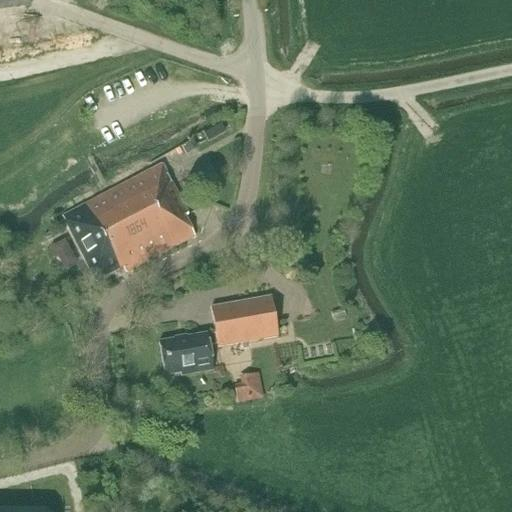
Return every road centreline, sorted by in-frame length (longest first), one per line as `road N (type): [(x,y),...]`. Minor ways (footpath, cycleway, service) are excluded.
road 1 (unclassified): [(88,435),(97,411),(99,323),(108,304),(220,240),(241,219),(257,81)]
road 2 (unclassified): [(257,81),(344,101),(511,71)]
road 3 (unclassified): [(270,511),(88,435)]
